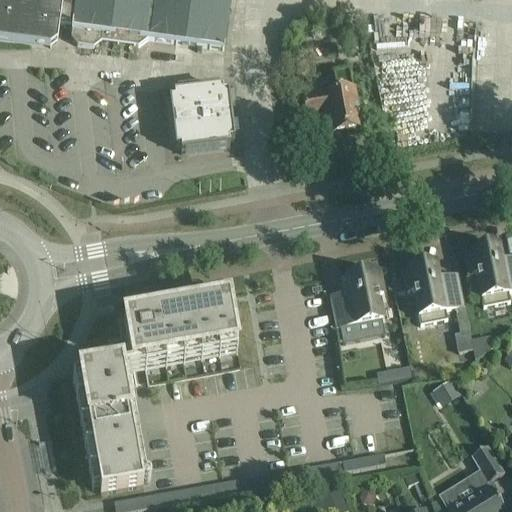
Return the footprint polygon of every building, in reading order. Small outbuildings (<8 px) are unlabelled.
[(53,26),(72,28),(76,0),(0,0),(0,37),(24,41),(33,34),(51,36),(53,26)] [(76,0),(72,28),(71,40),(77,48),(93,50),(101,44),(139,49),(147,42),(223,52),(230,0),(76,0)] [(339,94),(304,101),(305,107),(305,110),(304,110),(305,111),(306,111),(307,118),(326,115),(331,137),(345,135),(346,135),(346,136),(347,137),(349,138),(351,138),(352,138),(354,137),(355,137),(356,135),(357,133),(358,132),(360,132),(357,112),(349,73),(335,75),(339,94)] [(169,103),(175,148),(175,152),(180,151),(181,156),(230,150),(229,145),(234,145),(228,96),(223,96),(222,91),(174,97),(174,102),(169,103)] [(483,311),(510,306),(508,296),(511,295),(511,264),(506,265),(506,267),(501,268),(498,251),(466,257),(470,277),(476,276),(483,311)] [(404,281),(392,283),(395,297),(407,295),(413,294),(420,329),(447,324),(445,314),(464,311),(458,280),(443,283),(443,285),(438,286),(435,269),(403,275),(404,281)] [(344,298),(329,301),(335,332),(340,331),(343,346),(385,338),(381,323),(376,297),(383,295),(379,275),(347,282),(350,299),(345,300),(344,298)] [(228,305),(124,324),(132,371),(237,352),(228,305)] [(467,324),(458,326),(460,337),(469,335),(467,324)] [(79,376),(100,497),(143,490),(121,369),(79,376)] [(410,371),(377,377),(379,388),(412,381),(410,371)] [(172,398),(193,397),(193,387),(185,387),(185,382),(171,382),(172,398)] [(452,383),(434,394),(439,403),(457,391),(452,383)] [(475,478),(485,494),(456,511),(502,511),(494,497),(497,495),(492,486),(504,478),(487,451),(472,461),(480,475),(475,478)] [(346,465),(342,465),(344,476),(386,468),(384,458),(353,463),(346,465)] [(341,478),(338,466),(331,467),(333,480),(341,478)] [(333,480),(331,467),(324,469),(326,481),(333,480)] [(326,481),(324,469),(316,470),(319,482),(326,481)] [(319,482),(316,470),(309,471),(311,484),(319,482)] [(311,484),(309,471),(301,473),(304,485),(311,484)] [(304,485),(301,473),(294,474),(296,486),(304,485)] [(296,486),(294,474),(287,475),(289,488),(296,486)] [(404,479),(406,484),(408,490),(415,487),(421,500),(426,498),(416,474),(404,479)] [(289,488),(287,475),(279,477),(281,489),(289,488)] [(281,489),(279,477),(272,478),(274,490),(281,489)] [(274,490),(272,478),(264,479),(267,492),(274,490)] [(267,492),(264,479),(257,481),(259,493),(267,492)] [(259,493),(257,481),(250,482),(252,494),(259,493)] [(252,494),(250,482),(242,483),(244,496),(252,494)] [(244,496),(242,483),(235,485),(237,497),(244,496)] [(237,497),(235,485),(227,486),(230,498),(237,497)] [(230,498),(227,486),(205,490),(207,502),(230,498)] [(207,502),(205,490),(182,494),(184,506),(207,502)] [(311,503),(314,511),(346,511),(337,491),(311,503)] [(375,505),(376,499),(373,494),(367,492),(362,494),(360,501),(363,506),(369,508),(375,505)] [(184,506),(182,494),(159,498),(162,510),(184,506)] [(152,511),(162,510),(159,498),(137,502),(138,511),(152,511)] [(138,511),(137,502),(114,506),(115,511),(138,511)]
